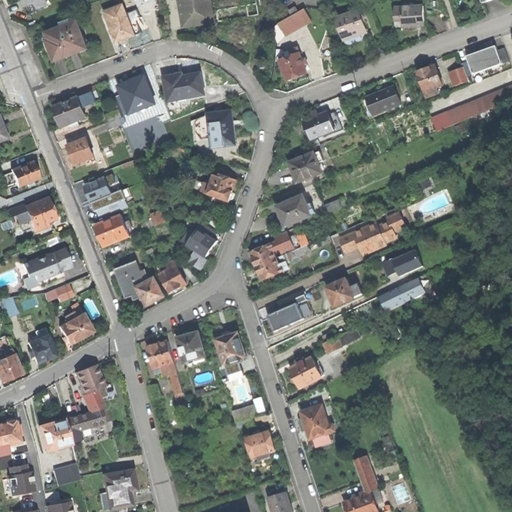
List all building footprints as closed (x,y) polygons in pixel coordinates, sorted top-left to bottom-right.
[(179,0),(180,3),(185,26),(214,21),(210,0),(179,0)] [(117,42),(134,35),(129,21),(126,14),(123,5),(106,12),(113,33),(117,42)] [(291,16),(298,12),(296,7),(289,11),(291,16)] [(419,26),(424,26),(423,7),(413,7),(395,8),(396,21),(402,20),(402,27),(418,26),(419,26)] [(129,21),(136,19),(140,17),(137,10),(126,14),(129,21)] [(278,24),(285,36),(306,24),(311,22),(304,10),(278,24)] [(360,35),(367,32),(363,19),(360,11),(336,19),(343,39),(359,33),(360,35)] [(136,19),(129,21),(134,35),(141,33),(136,19)] [(77,21),(72,23),(62,27),(48,33),(49,36),(50,39),(47,40),(55,62),(88,49),(77,21)] [(491,48),(482,51),(488,70),(503,64),(498,51),(496,46),(491,48)] [(287,81),(307,74),(305,66),(302,60),(298,48),(290,50),(293,56),(280,61),(287,81)] [(498,51),(503,64),(510,62),(505,48),(498,51)] [(474,75),(488,70),(482,51),(471,54),(467,56),(469,61),(474,75)] [(466,77),(474,75),(469,61),(462,64),(463,69),(466,77)] [(418,73),(425,92),(438,88),(443,86),(436,66),(434,67),(430,68),(418,73)] [(450,73),(455,86),(468,81),(466,77),(463,69),(462,69),(450,73)] [(169,101),(204,95),(201,74),(183,78),(183,75),(182,75),(165,78),(169,101)] [(118,98),(125,115),(157,103),(146,75),(132,80),(134,84),(128,86),(123,88),(125,95),(118,98)] [(511,86),(432,119),(438,133),(496,108),(511,101),(511,86)] [(75,94),(77,98),(79,97),(93,92),(96,99),(99,98),(95,87),(75,94)] [(367,98),(374,115),(386,110),(402,104),(395,87),(384,92),(382,93),(367,98)] [(438,88),(425,92),(428,98),(440,94),(438,88)] [(79,97),(84,112),(96,107),(93,100),(96,99),(93,92),(79,97)] [(62,128),(72,124),(78,121),(87,118),(84,112),(79,97),(77,98),(54,107),(62,128)] [(119,110),(105,116),(107,123),(119,118),(121,117),(119,110)] [(310,113),(313,118),(319,116),(317,110),(313,112),(310,113)] [(233,120),(232,112),(229,112),(209,115),(213,147),(234,145),(231,124),(231,122),(233,122),(233,120)] [(335,131),(331,119),(329,115),(328,112),(319,116),(313,118),(304,122),(307,129),(311,140),(335,131)] [(344,130),(338,116),(331,119),(335,131),(336,133),(344,130)] [(122,126),(119,118),(107,123),(106,123),(108,130),(109,131),(122,126)] [(463,124),(456,127),(458,134),(466,131),(463,124)] [(93,156),(87,140),(82,142),(80,142),(78,143),(69,146),(76,163),(85,160),(93,156)] [(323,173),(319,164),(324,162),(321,152),(315,154),(315,153),(290,163),(291,166),(298,183),(309,178),(323,173)] [(95,162),(93,156),(85,160),(87,165),(95,162)] [(139,159),(132,161),(122,165),(123,169),(141,162),(139,159)] [(18,187),(27,184),(32,181),(40,178),(33,162),(12,170),(12,172),(16,182),(18,187)] [(6,186),(16,182),(12,172),(0,177),(4,187),(6,186)] [(229,178),(222,175),(215,173),(211,185),(205,183),(202,192),(215,196),(229,201),(230,201),(231,200),(233,200),(235,194),(233,192),(237,180),(229,178)] [(106,178),(109,185),(116,183),(113,175),(106,178)] [(109,185),(106,178),(97,181),(94,183),(85,186),(92,203),(95,202),(113,195),(109,185)] [(421,191),(431,186),(428,179),(418,183),(421,191)] [(98,209),(99,211),(126,200),(123,191),(113,195),(95,202),(98,209)] [(227,207),(229,201),(215,196),(213,202),(227,207)] [(278,207),(286,226),(312,215),(316,213),(311,203),(307,205),(304,196),(286,203),(278,207)] [(30,220),(33,228),(47,222),(56,219),(48,198),(25,207),(30,220)] [(126,200),(99,211),(102,218),(129,207),(126,200)] [(327,214),(342,208),(339,201),(327,206),(324,207),(327,214)] [(19,225),(30,220),(25,207),(24,203),(7,210),(10,217),(16,215),(19,225)] [(161,211),(153,214),(155,219),(157,225),(158,225),(166,222),(161,211)] [(378,226),(385,242),(397,237),(394,232),(406,227),(400,213),(388,218),(389,222),(378,226)] [(130,236),(127,229),(125,224),(122,216),(112,220),(105,223),(96,226),(105,247),(130,236)] [(14,226),(11,219),(1,223),(4,230),(8,228),(14,226)] [(125,224),(127,229),(133,227),(131,221),(125,224)] [(47,222),(33,228),(35,232),(49,227),(48,224),(47,222)] [(386,245),(385,242),(378,226),(377,223),(340,239),(346,252),(360,246),(363,253),(363,255),(386,245)] [(204,224),(201,229),(213,237),(215,235),(216,232),(204,224)] [(194,238),(189,246),(197,251),(207,258),(219,241),(213,237),(201,229),(201,228),(194,238)] [(277,242),(273,243),(276,251),(274,252),(277,258),(284,255),(293,251),(295,250),(287,232),(281,235),(275,237),(277,242)] [(183,242),(189,246),(194,238),(189,234),(183,242)] [(332,241),(329,235),(317,240),(320,246),(332,241)] [(253,260),(256,267),(277,258),(274,252),(276,251),(273,243),(250,253),(252,257),(253,260)] [(293,251),(284,255),(287,261),(311,250),(309,244),(295,250),(293,251)] [(402,278),(427,268),(418,247),(393,258),(394,259),(400,274),(401,277),(402,278)] [(62,272),(72,268),(65,249),(47,255),(23,265),(28,277),(34,275),(37,282),(62,272)] [(209,259),(207,258),(197,251),(190,261),(202,269),(209,259)] [(277,258),(256,267),(260,275),(261,276),(263,281),(285,271),(282,265),(280,266),(279,265),(277,258)] [(388,279),(400,274),(394,259),(382,264),(388,279)] [(133,296),(140,293),(137,287),(145,283),(136,261),(115,270),(127,298),(133,296)] [(169,270),(161,275),(171,293),(184,286),(187,284),(178,268),(174,262),(167,266),(169,270)] [(286,262),(279,265),(280,266),(282,265),(285,271),(289,269),(288,266),(286,262)] [(137,287),(140,293),(143,298),(147,306),(157,301),(165,297),(155,278),(145,283),(137,287)] [(419,278),(380,297),(385,307),(389,305),(391,310),(426,293),(419,278)] [(335,307),(355,298),(351,287),(347,279),(340,282),(335,284),(327,287),(335,307)] [(60,302),(74,296),(69,284),(55,290),(58,297),(60,302)] [(351,287),(355,298),(364,295),(359,284),(351,287)] [(55,290),(44,294),(47,302),(58,297),(55,290)] [(278,301),(282,310),(282,311),(298,304),(308,300),(304,290),(278,301)] [(135,301),(143,298),(140,293),(133,296),(134,299),(135,301)] [(9,317),(18,314),(12,297),(2,300),(9,317)] [(268,316),(275,332),(305,319),(298,304),(282,311),(282,310),(275,313),(268,316)] [(231,307),(222,311),(229,332),(231,332),(233,334),(239,332),(246,353),(250,351),(237,310),(231,307)] [(65,317),(68,322),(76,318),(73,312),(65,317)] [(83,314),(76,318),(68,322),(59,327),(65,337),(69,344),(92,332),(83,314)] [(328,353),(362,337),(357,328),(324,344),(328,353)] [(39,333),(41,338),(48,335),(46,330),(39,333)] [(225,365),(239,360),(247,358),(246,353),(239,332),(233,334),(231,332),(229,332),(227,333),(225,333),(223,335),(223,337),(217,339),(225,365)] [(185,362),(189,361),(193,359),(206,356),(199,333),(179,338),(182,350),(185,362)] [(56,355),(48,335),(41,338),(29,343),(32,351),(33,353),(34,355),(37,363),(56,355)] [(0,340),(0,359),(14,354),(7,338),(0,340)] [(228,375),(225,365),(217,339),(211,341),(225,383),(230,381),(228,375)] [(162,367),(175,363),(169,341),(148,347),(154,369),(162,367)] [(22,373),(14,354),(0,359),(0,378),(2,382),(22,373)] [(206,356),(193,359),(194,363),(197,362),(197,365),(207,362),(206,356)] [(312,358),(305,361),(298,365),(295,366),(292,368),(290,369),(300,389),(322,378),(312,358)] [(225,365),(228,375),(242,371),(239,360),(225,365)] [(171,374),(177,372),(175,363),(162,367),(164,372),(165,376),(171,374)] [(84,394),(98,389),(104,387),(95,365),(76,373),(81,384),(84,394)] [(242,371),(228,375),(230,381),(244,377),(242,371)] [(177,394),(183,393),(177,372),(171,374),(176,392),(177,394)] [(257,373),(246,376),(254,400),(262,397),(266,411),(258,413),(257,414),(258,415),(270,412),(257,373)] [(110,385),(104,387),(98,389),(102,402),(114,398),(110,385)] [(151,387),(149,388),(153,399),(160,397),(157,386),(151,387)] [(102,402),(98,389),(84,394),(93,412),(102,409),(104,409),(102,402)] [(197,397),(207,395),(205,389),(195,392),(197,397)] [(183,393),(177,394),(181,410),(187,408),(183,393)] [(262,397),(254,400),(258,413),(266,411),(262,397)] [(255,405),(233,412),(236,422),(251,418),(258,415),(257,414),(255,405)] [(331,433),(332,432),(330,426),(323,405),(301,412),(307,428),(310,439),(311,439),(331,433)] [(104,409),(102,409),(105,423),(112,421),(114,420),(110,408),(104,410),(104,409)] [(105,423),(102,409),(93,412),(69,419),(65,420),(69,433),(79,431),(81,430),(89,428),(105,423)] [(254,426),(251,418),(236,422),(239,430),(254,426)] [(0,454),(8,453),(7,446),(20,443),(18,436),(21,436),(20,430),(20,426),(16,426),(15,421),(13,421),(12,419),(5,421),(5,423),(0,423),(0,454)] [(60,421),(39,427),(46,451),(72,443),(69,433),(65,420),(60,421)] [(79,431),(69,433),(72,443),(81,440),(79,431)] [(256,436),(246,438),(248,445),(252,458),(259,455),(261,461),(271,457),(270,453),(276,451),(270,431),(261,434),(258,435),(256,436)] [(333,440),(331,433),(311,439),(314,446),(333,440)] [(362,482),(365,492),(370,491),(377,488),(371,471),(366,457),(354,462),(361,479),(362,482)] [(58,486),(80,480),(80,477),(76,464),(53,471),(58,486)] [(133,470),(103,475),(106,492),(109,509),(132,505),(130,497),(129,491),(133,491),(136,490),(133,470)] [(377,511),(370,491),(365,492),(360,494),(361,497),(359,497),(345,502),(348,511),(377,511)] [(106,492),(100,494),(102,511),(109,511),(137,506),(137,503),(134,496),(130,497),(132,505),(109,509),(106,492)] [(280,495),(268,498),(272,511),(290,511),(293,511),(291,504),(287,492),(280,495)]
